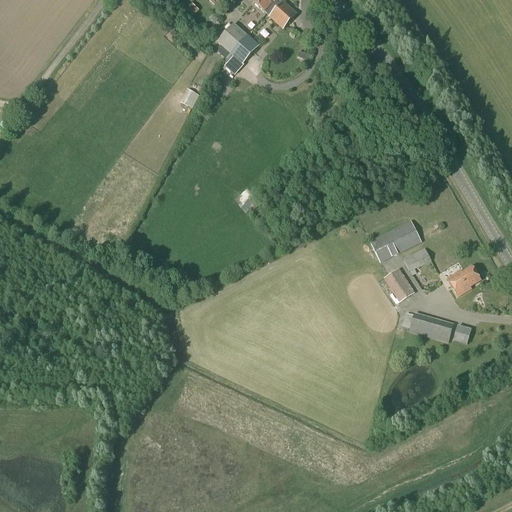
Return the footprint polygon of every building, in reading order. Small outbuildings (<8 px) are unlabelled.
[(205,0),(215,8),(222,0),(205,0)] [(283,4),(281,6),(275,1),(275,0),(256,0),(253,3),(264,13),(266,15),(270,19),(269,19),(282,30),(296,15),(283,4)] [(190,15),(196,21),(203,13),(197,8),(190,15)] [(233,25),(216,44),(229,55),(232,58),(241,66),(259,47),(233,25)] [(226,65),(232,58),(229,55),(223,62),(226,65)] [(196,111),(203,96),(191,90),(184,105),(196,111)] [(380,265),(422,244),(411,222),(369,243),(380,265)] [(343,235),(345,241),(352,238),(350,233),(343,235)] [(416,275),(415,272),(414,271),(431,263),(424,250),(403,261),(409,273),(410,273),(412,277),(416,275)] [(480,282),(474,272),(471,268),(462,274),(460,272),(447,280),(458,298),(471,290),(470,288),(480,282)] [(399,305),(414,294),(399,270),(383,280),(399,305)] [(413,317),(406,314),(402,329),(410,331),(409,334),(448,345),(454,326),(414,315),(413,317)] [(466,347),(471,331),(457,327),(453,343),(466,347)]
